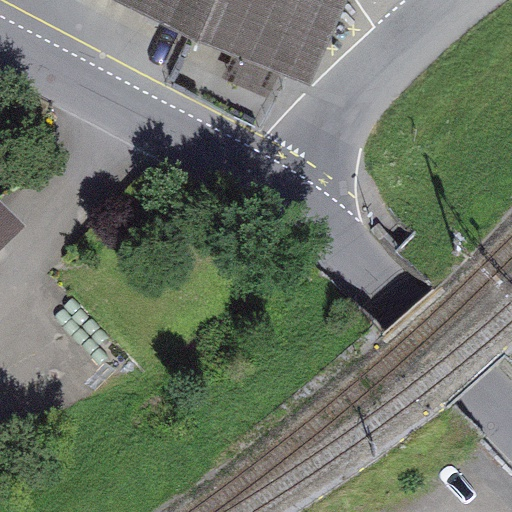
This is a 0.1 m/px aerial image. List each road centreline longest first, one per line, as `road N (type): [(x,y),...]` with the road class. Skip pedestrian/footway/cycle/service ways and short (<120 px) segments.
road 1 (tertiary): [(293,195),(0,45)]
road 2 (tertiary): [(511,419),(293,195)]
road 3 (residential): [(457,0),(356,95),(293,195)]
road 4 (unknown): [(390,511),(505,412)]
